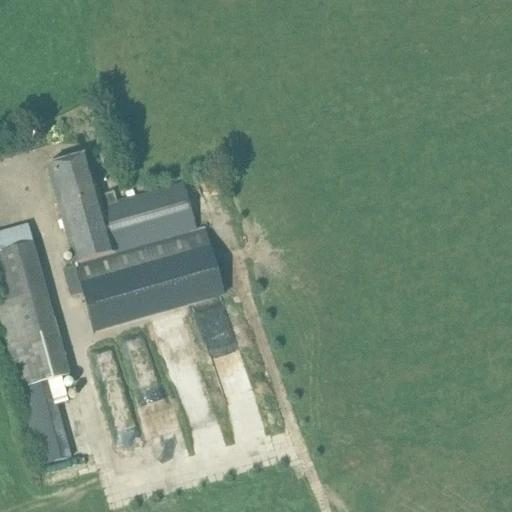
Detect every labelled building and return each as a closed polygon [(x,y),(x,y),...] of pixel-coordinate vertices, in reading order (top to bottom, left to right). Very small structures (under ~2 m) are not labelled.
[(224,298),(204,228),(197,230),(183,183),(117,202),(114,193),(99,197),(87,156),(46,167),(83,297),(93,336),(224,298)] [(68,378),(33,246),(27,226),(0,233),(0,320),(39,468),(71,459),(51,382),(68,378)] [(123,342),(139,398),(160,392),(143,336),(123,342)] [(89,359),(107,437),(130,432),(112,353),(89,359)] [(175,377),(175,395),(194,394),(194,367),(184,367),(184,376),(175,377)] [(145,434),(151,461),(181,455),(175,427),(145,434)]
